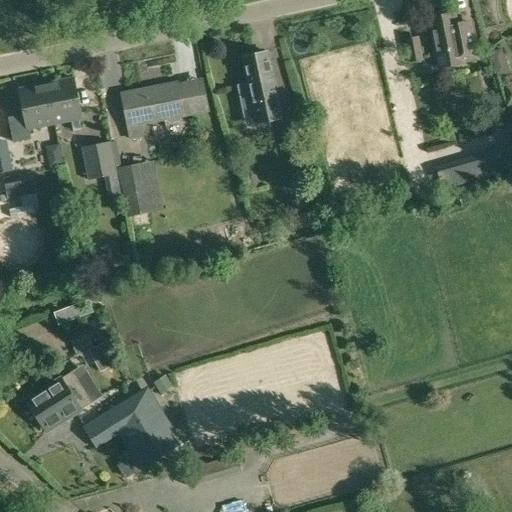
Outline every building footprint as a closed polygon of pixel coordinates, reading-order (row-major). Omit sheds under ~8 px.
[(437,67),(475,59),(468,25),(458,27),(455,13),(427,18),(437,67)] [(182,55),(205,51),(201,26),(178,30),(182,55)] [(409,62),(422,59),(418,40),(405,42),(409,62)] [(490,51),(492,57),(504,53),(502,47),(490,51)] [(0,50),(0,61),(0,63),(17,61),(15,48),(0,50)] [(250,85),(252,95),(251,95),(256,123),(283,118),(280,102),(276,103),(273,91),(271,81),(273,81),(267,52),(242,57),(248,86),(250,85)] [(82,119),(73,78),(57,81),(46,83),(54,124),(71,121),(73,131),(81,129),(79,119),(82,119)] [(127,126),(164,119),(170,123),(180,121),(181,118),(185,117),(179,82),(121,93),(127,126)] [(28,130),(54,124),(46,83),(36,85),(19,89),(28,130)] [(310,165),(298,115),(282,119),(294,169),(310,165)] [(488,161),(511,156),(511,124),(482,130),(488,161)] [(0,170),(8,169),(3,142),(0,142),(0,170)] [(102,177),(117,174),(110,142),(83,148),(86,164),(99,161),(102,177)] [(50,168),(64,165),(59,143),(45,146),(50,168)] [(117,168),(128,217),(133,216),(135,227),(151,223),(149,213),(164,210),(154,161),(117,168)] [(13,195),(40,194),(40,173),(13,174),(13,195)] [(73,346),(92,337),(88,327),(69,336),(73,346)] [(92,401),(73,370),(26,400),(45,431),(92,401)] [(92,440),(112,427),(139,470),(183,444),(147,385),(119,402),(83,424),(92,440)] [(212,479),(241,470),(236,453),(207,462),(212,479)]
